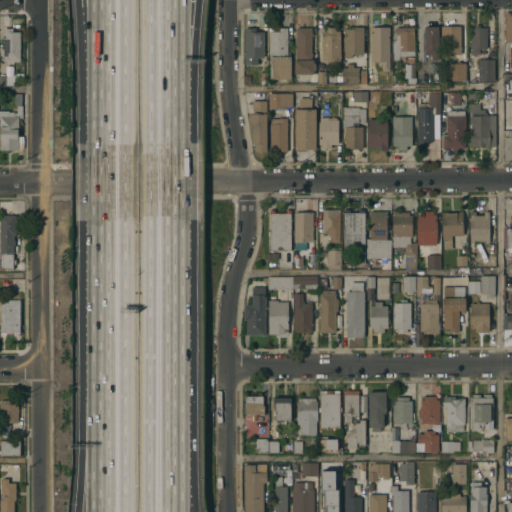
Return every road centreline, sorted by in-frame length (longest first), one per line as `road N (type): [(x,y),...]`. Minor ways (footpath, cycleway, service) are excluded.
road 1 (secondary): [(224,511),(225,303),(246,238),(223,89),(223,0)]
road 2 (secondary): [(37,0),(39,511)]
road 3 (motorway): [(124,201),(124,511)]
road 4 (motorway): [(151,511),(150,202)]
road 5 (residential): [(511,365),(224,366)]
road 6 (residential): [(511,177),(240,178)]
road 7 (motorway): [(100,292),(78,511)]
road 8 (motorway): [(100,292),(99,511)]
road 9 (residential): [(240,178),(37,182)]
road 10 (motorway): [(194,511),(174,320)]
road 11 (motorway): [(174,511),(174,320)]
road 12 (motorway): [(77,0),(100,162)]
road 13 (motorway): [(174,161),(197,0)]
road 14 (motorway): [(100,0),(100,162)]
road 15 (motorway): [(124,0),(124,162)]
road 16 (motorway): [(150,162),(150,0)]
road 17 (motorway): [(174,161),(173,0)]
